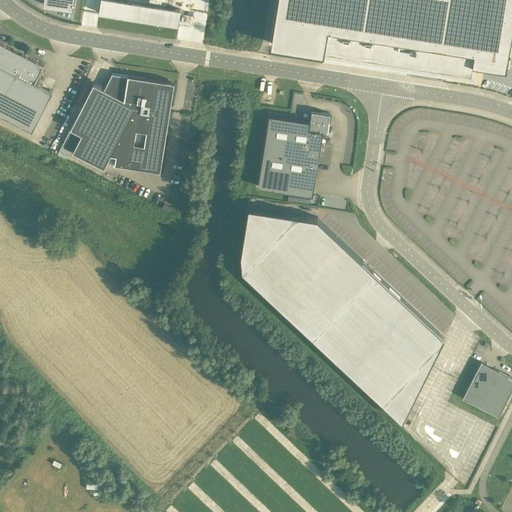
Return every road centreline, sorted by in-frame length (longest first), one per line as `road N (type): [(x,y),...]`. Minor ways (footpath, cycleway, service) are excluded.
road 1 (unclassified): [(0,0),(66,35),(382,86)]
road 2 (unclassified): [(511,347),(371,214),(367,187),(382,86)]
road 3 (unclassified): [(382,86),(511,112)]
